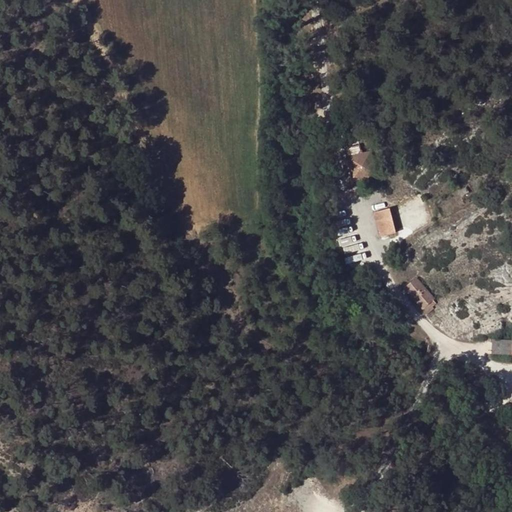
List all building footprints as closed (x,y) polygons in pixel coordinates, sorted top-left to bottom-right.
[(365,142),(344,148),(352,179),(373,174),(365,142)] [(465,187),(457,191),(460,196),(467,192),(465,187)] [(389,208),(372,212),(380,237),(397,233),(389,208)] [(416,276),(406,287),(424,311),(436,299),(416,276)] [(511,356),(511,351),(511,339),(491,338),(490,355),(511,356)]
